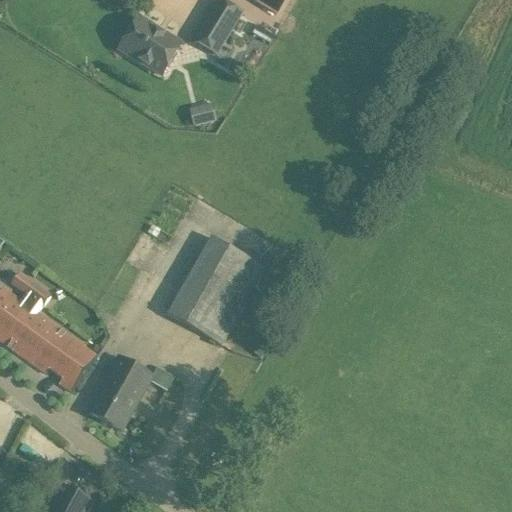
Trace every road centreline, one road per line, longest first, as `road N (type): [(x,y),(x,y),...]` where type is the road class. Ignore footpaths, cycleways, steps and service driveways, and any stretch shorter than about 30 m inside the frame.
road 1 (unclassified): [(184,511),(0,373)]
road 2 (unknown): [(158,498),(193,378),(190,360),(149,316)]
